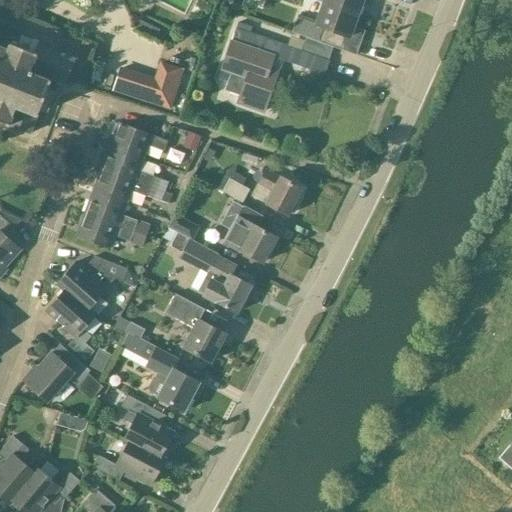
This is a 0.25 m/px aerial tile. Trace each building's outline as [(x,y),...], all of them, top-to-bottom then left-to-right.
[(324,0),(323,3),(358,16),(362,4),(368,6),(369,0),(324,0)] [(359,29),(354,27),(358,16),(323,3),(316,22),(297,15),(291,33),(333,48),(333,47),(341,50),(346,37),(355,41),(359,29)] [(221,71),(231,74),(225,90),(240,96),(237,105),(264,114),(278,71),(270,68),(273,58),(324,76),(329,62),(236,29),(231,42),(221,71)] [(0,124),(27,135),(36,113),(47,112),(55,92),(48,86),(51,79),(66,85),(75,61),(37,46),(34,54),(0,40),(0,124)] [(170,109),(182,71),(161,64),(155,81),(149,102),(170,109)] [(143,159),(148,147),(164,153),(168,142),(119,124),(110,147),(143,159)] [(139,170),(143,159),(110,147),(102,169),(165,193),(169,182),(139,170)] [(126,204),(131,190),(162,202),(165,193),(102,169),(93,192),(126,204)] [(265,170),(257,185),(251,198),(287,217),(302,189),(280,178),(265,170)] [(213,187),(242,203),(250,190),(220,174),(213,187)] [(122,215),(126,204),(93,192),(85,214),(146,237),(146,235),(150,237),(154,227),(122,215)] [(222,242),(239,251),(262,264),(276,239),(256,228),(263,216),(243,206),(243,207),(232,202),(220,224),(229,229),(222,242)] [(109,250),(114,236),(130,242),(129,244),(141,248),(146,237),(85,214),(76,238),(109,250)] [(175,214),(168,228),(193,241),(200,227),(175,214)] [(0,272),(20,250),(9,240),(17,231),(0,215),(0,272)] [(250,286),(230,276),(236,265),(218,256),(219,254),(193,241),(168,228),(166,232),(176,237),(171,246),(182,252),(179,259),(200,270),(191,288),(201,294),(200,296),(236,314),(250,286)] [(95,256),(83,269),(76,263),(57,285),(64,291),(65,291),(88,311),(88,310),(106,290),(106,289),(116,278),(136,286),(141,276),(95,256)] [(91,337),(84,330),(95,317),(88,310),(88,311),(65,291),(64,291),(46,311),(75,337),(68,345),(86,361),(94,352),(85,344),(91,337)] [(225,335),(198,320),(204,310),(175,294),(165,313),(194,328),(183,349),(210,364),(225,335)] [(125,332),(128,334),(139,340),(140,338),(145,329),(131,322),(125,332)] [(199,384),(173,370),(178,359),(140,338),(139,340),(128,334),(121,347),(148,362),(144,368),(157,375),(156,377),(153,377),(148,388),(149,392),(158,397),(157,399),(184,413),(199,384)] [(99,349),(90,366),(101,373),(111,355),(99,349)] [(73,355),(65,364),(51,352),(22,383),(47,405),(70,379),(77,385),(90,371),(73,355)] [(123,419),(132,424),(123,441),(128,443),(160,458),(173,434),(143,418),(149,406),(127,395),(121,407),(128,410),(123,419)] [(85,431),(87,418),(60,413),(58,425),(85,431)] [(0,452),(0,458),(6,464),(0,470),(0,497),(7,504),(10,501),(9,501),(32,475),(31,474),(33,472),(22,463),(27,458),(28,451),(13,437),(0,452)] [(119,481),(124,472),(151,486),(165,460),(160,458),(128,443),(116,465),(99,456),(93,467),(119,481)] [(511,444),(511,445),(498,459),(511,470),(511,444)] [(70,472),(58,487),(37,469),(34,473),(33,472),(31,474),(32,475),(9,501),(10,501),(7,504),(9,505),(12,501),(24,511),(38,511),(55,492),(64,500),(80,481),(70,472)] [(109,511),(115,506),(97,490),(83,507),(88,511),(109,511)]
